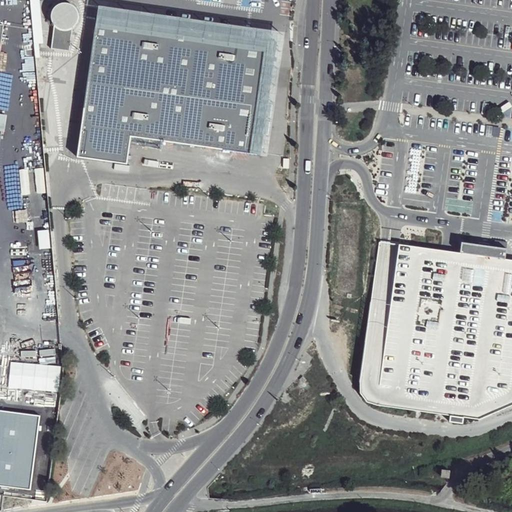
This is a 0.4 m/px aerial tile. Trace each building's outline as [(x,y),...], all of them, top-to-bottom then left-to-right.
[(51,49),(70,51),(73,26),(76,24),(77,21),(79,17),(79,12),(77,9),(74,4),(67,1),(62,2),(60,2),(58,3),(55,5),(53,8),(52,12),(52,18),(54,24),(51,49)] [(0,77),(3,78),(11,25),(0,23),(0,77)] [(278,44),(101,27),(84,165),(134,172),(137,144),(268,157),(278,44)] [(463,255),(404,245),(379,401),(450,413),(449,418),(461,421),(462,414),(477,417),(481,417),(511,411),(511,262),(508,262),(509,251),(464,244),(463,255)] [(61,379),(34,376),(26,439),(53,442),(61,379)] [(53,456),(19,452),(12,498),(47,503),(53,456)]
